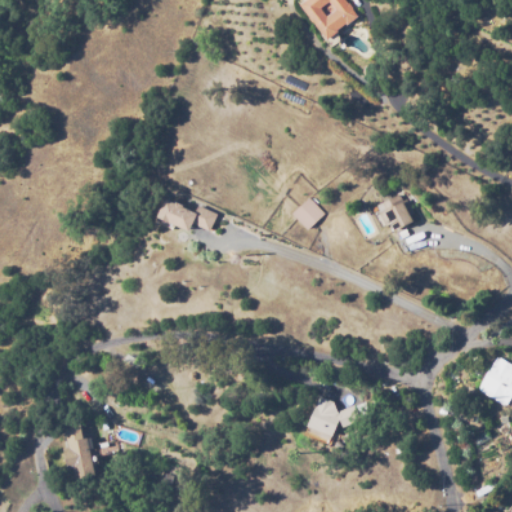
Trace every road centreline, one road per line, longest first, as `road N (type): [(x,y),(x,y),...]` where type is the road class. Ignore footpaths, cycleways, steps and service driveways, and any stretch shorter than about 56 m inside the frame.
road 1 (residential): [(56,511),(33,461),(31,421),(68,343),(125,326),(193,325),(364,365),(419,365),(441,362),(511,296)]
road 2 (residential): [(453,511),(419,365)]
